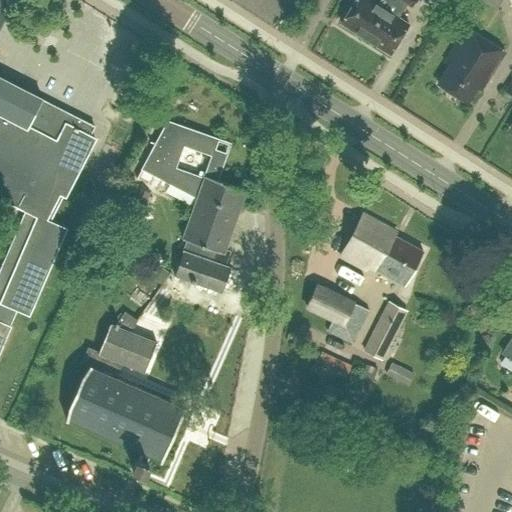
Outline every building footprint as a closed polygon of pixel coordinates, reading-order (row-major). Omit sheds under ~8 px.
[(365,38),(389,0),(369,0),(354,0),(341,23),(365,38)] [(411,6),(414,0),(389,0),(365,38),(389,54),(408,24),(397,18),(406,4),(411,6)] [(481,89),(504,52),(466,28),(445,62),(450,65),(438,84),(467,103),(477,87),(481,89)] [(6,254),(47,272),(66,228),(49,221),(63,195),(65,196),(94,139),(89,136),(94,126),(0,78),(0,197),(26,210),(6,254)] [(224,251),(245,190),(217,180),(226,154),(214,149),(218,139),(167,121),(141,169),(197,198),(182,239),(187,240),(183,250),(174,276),(222,292),(230,267),(223,264),(227,252),(224,251)] [(404,286),(423,251),(394,236),(396,232),(362,213),(340,256),(366,270),(367,266),(404,286)] [(28,315),(47,272),(6,254),(0,268),(0,351),(11,326),(9,325),(15,310),(28,315)] [(146,273),(162,285),(170,274),(154,262),(146,273)] [(353,345),(370,311),(317,285),(306,307),(333,320),(327,332),(353,345)] [(362,351),(382,361),(408,311),(388,301),(362,351)] [(129,331),(137,321),(124,312),(118,322),(115,320),(113,325),(110,323),(98,352),(88,348),(82,362),(89,365),(81,377),(69,405),(65,420),(67,420),(67,419),(141,451),(138,458),(137,458),(135,457),(131,467),(132,468),(142,472),(144,472),(148,463),(146,462),(149,455),(160,460),(159,461),(161,462),(177,425),(181,427),(184,419),(180,417),(185,407),(184,406),(183,407),(114,377),(120,363),(144,372),(157,342),(129,331)] [(511,340),(503,354),(511,360),(511,340)] [(385,374),(406,386),(414,372),(393,360),(385,374)] [(372,381),(377,369),(366,364),(360,376),(372,381)]
